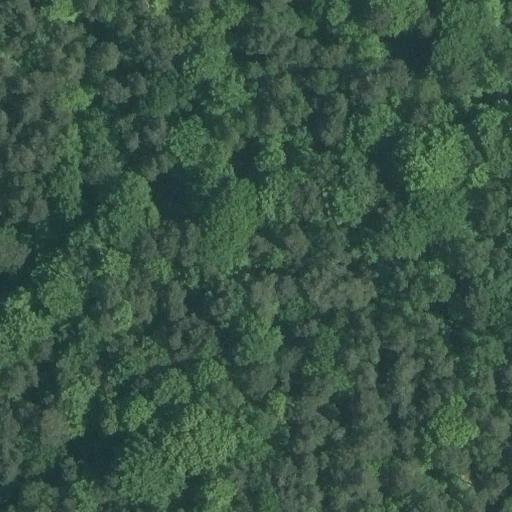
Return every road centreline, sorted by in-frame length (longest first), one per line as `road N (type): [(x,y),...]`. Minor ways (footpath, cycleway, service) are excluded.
road 1 (track): [(511,132),(252,177),(63,295),(0,352)]
road 2 (track): [(237,0),(233,79),(298,335),(391,511)]
